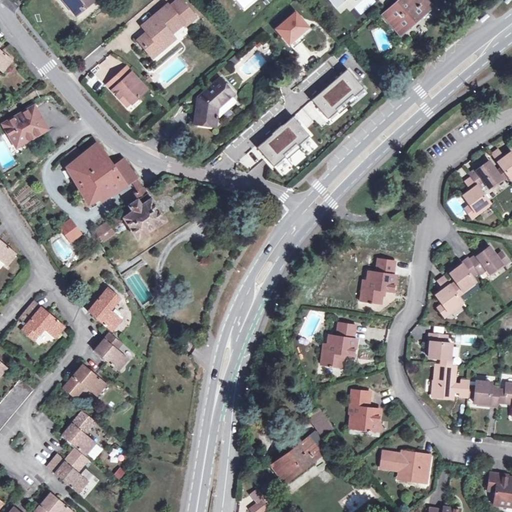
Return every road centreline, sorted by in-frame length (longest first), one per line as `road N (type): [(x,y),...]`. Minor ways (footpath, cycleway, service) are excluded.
road 1 (residential): [(511,117),(441,164),(410,314),(393,339),(406,394),(453,449),(511,452)]
road 2 (residential): [(295,212),(263,190),(123,148),(45,67),(0,2)]
road 3 (primary): [(511,19),(457,58),(295,212)]
road 4 (primary): [(307,223),(373,155),(511,37)]
road 5 (residential): [(44,271),(85,339),(23,419)]
road 6 (tertiary): [(235,351),(221,511)]
road 7 (primary): [(235,351),(307,223)]
